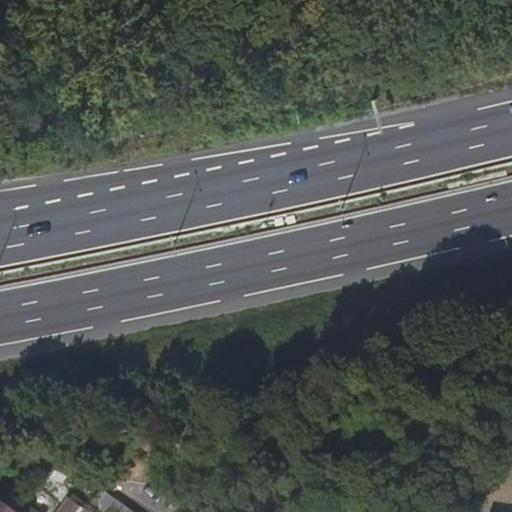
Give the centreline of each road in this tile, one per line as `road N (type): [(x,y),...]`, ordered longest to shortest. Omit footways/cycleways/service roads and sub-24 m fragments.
road 1 (motorway): [(0,319),(511,208)]
road 2 (motorway): [(511,128),(0,228)]
